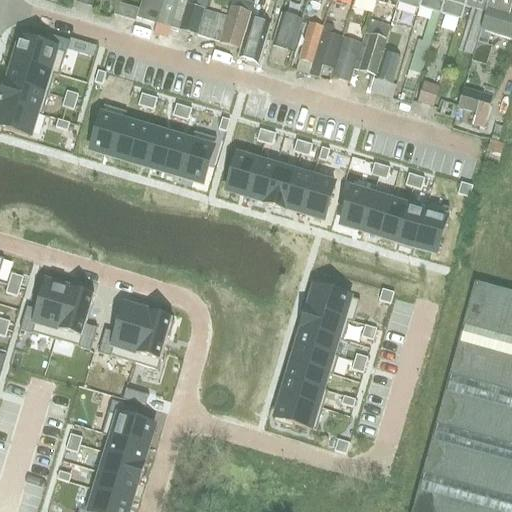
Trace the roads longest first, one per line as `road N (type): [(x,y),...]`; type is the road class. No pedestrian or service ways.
road 1 (residential): [(179,419),(375,476),(425,301)]
road 2 (residential): [(179,419),(201,338),(187,303),(0,241)]
